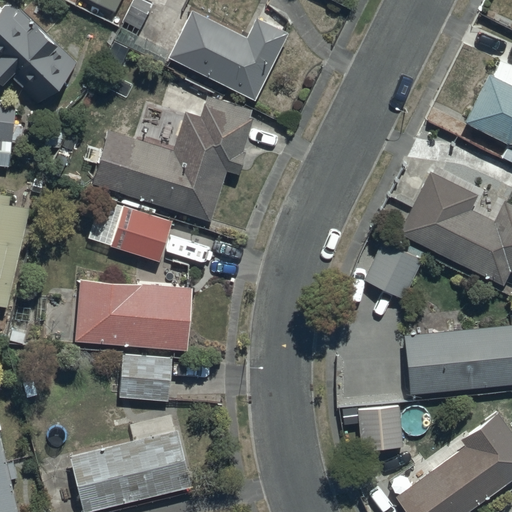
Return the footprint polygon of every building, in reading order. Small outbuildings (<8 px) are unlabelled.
[(6,74),(34,101),(74,61),(53,40),(56,37),(34,15),(32,16),(17,2),(13,6),(6,0),(2,0),(0,2),(0,74),(3,77),(6,74)] [(94,0),(113,9),(117,0),(94,0)] [(253,8),(244,28),(188,1),(168,43),(137,28),(150,0),(127,0),(119,17),(120,18),(112,32),(166,59),(170,51),(254,91),(286,24),(253,8)] [(511,61),(498,54),(491,67),(488,65),(463,112),(506,134),(511,134),(511,61)] [(130,129),(112,181),(208,212),(224,162),(237,166),(244,143),(240,142),(251,110),(248,109),(249,103),(203,89),(197,107),(182,103),(170,141),(130,129)] [(0,132),(10,133),(12,95),(0,94),(0,132)] [(397,223),(501,276),(508,263),(511,265),(511,199),(500,193),(490,211),(468,200),(475,188),(427,164),(397,223)] [(0,298),(5,299),(23,211),(27,212),(30,199),(6,194),(7,187),(0,185),(0,298)] [(98,192),(86,230),(156,253),(170,213),(153,207),(154,204),(120,193),(119,198),(98,192)] [(402,292),(420,253),(379,234),(361,273),(402,292)] [(169,276),(77,270),(73,334),(184,341),(188,279),(178,278),(179,268),(169,268),(169,276)] [(511,316),(401,327),(406,385),(511,375),(511,316)] [(168,349),(120,346),(119,369),(110,368),(110,377),(117,377),(117,390),(165,394),(168,349)] [(398,399),(355,401),(357,442),(400,440),(398,399)] [(395,484),(414,511),(449,511),(511,468),(511,424),(496,402),(457,430),(463,437),(395,484)] [(175,419),(67,446),(82,505),(189,477),(175,419)] [(0,448),(0,511),(14,509),(5,472),(15,470),(11,455),(2,457),(0,448)]
